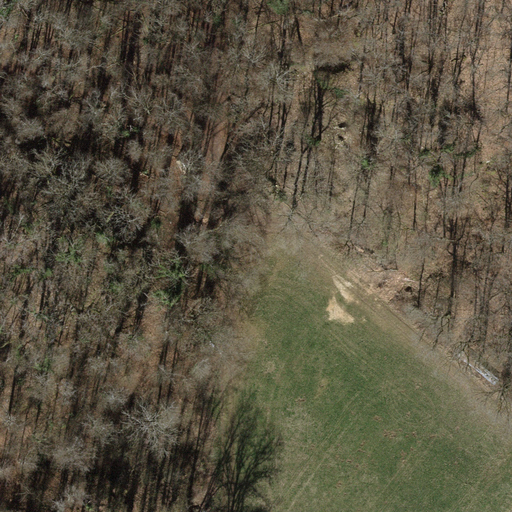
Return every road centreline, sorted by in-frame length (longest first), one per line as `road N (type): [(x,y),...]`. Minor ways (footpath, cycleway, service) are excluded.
road 1 (track): [(215,151),(235,511)]
road 2 (track): [(511,425),(425,326),(316,257)]
road 3 (track): [(202,0),(215,151)]
